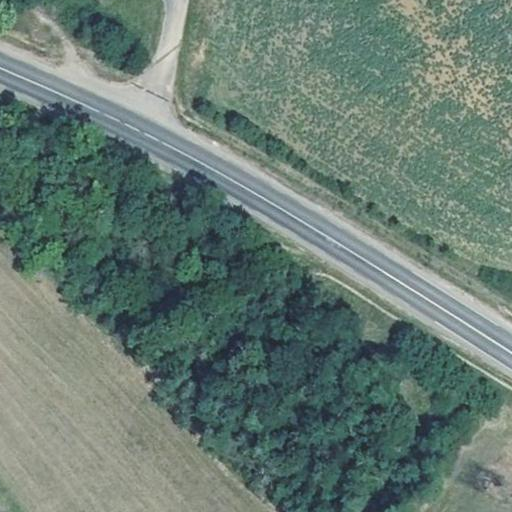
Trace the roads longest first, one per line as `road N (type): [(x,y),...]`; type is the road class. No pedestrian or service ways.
road 1 (secondary): [(139,130),(237,181),(511,352)]
road 2 (secondary): [(0,67),(139,130)]
road 3 (unclassified): [(174,0),(156,95),(139,130)]
